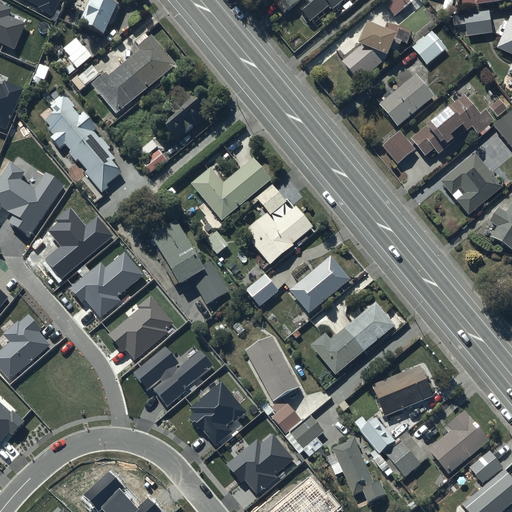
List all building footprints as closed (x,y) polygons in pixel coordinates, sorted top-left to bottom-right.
[(24,0),(52,15),(60,0),(24,0)] [(116,6),(99,0),(85,0),(75,27),(103,38),(116,6)] [(301,0),(274,0),(272,2),(284,15),(302,0),(301,0)] [(305,0),(312,8),(301,17),(308,26),(330,8),(332,11),(345,0),(305,0)] [(380,0),(380,1),(395,18),(404,11),(413,22),(428,10),(419,0),(380,0)] [(511,0),(461,0),(463,10),(511,3),(511,0)] [(12,7),(0,2),(0,42),(15,49),(26,22),(9,15),(12,7)] [(493,34),(489,11),(464,15),(467,38),(493,34)] [(511,19),(497,50),(511,56),(511,65),(508,74),(511,75),(511,19)] [(356,52),(342,64),(359,84),(388,60),(391,51),(398,53),(402,44),(407,46),(411,36),(384,25),(382,32),(368,26),(366,31),(364,30),(358,45),(359,46),(356,52)] [(144,35),(90,85),(118,115),(172,65),(144,35)] [(444,53),(429,35),(413,49),(428,66),(444,53)] [(70,76),(77,70),(77,71),(92,58),(83,48),(76,40),(64,51),(71,58),(69,60),(73,65),(65,71),(70,76)] [(49,69),(40,66),(35,79),(44,82),(49,69)] [(85,87),(99,75),(91,67),(79,78),(77,77),(71,82),(80,92),(86,87),(85,87)] [(416,77),(380,107),(398,129),(434,98),(416,77)] [(0,126),(7,129),(24,88),(3,79),(1,84),(0,83),(0,126)] [(187,93),(159,119),(179,140),(207,115),(187,93)] [(41,114),(45,126),(53,137),(48,140),(59,150),(65,145),(100,198),(123,173),(97,133),(85,114),(64,95),(41,114)] [(481,117),(465,98),(412,141),(426,157),(434,150),(439,156),(472,129),(478,135),(494,121),(487,112),(481,117)] [(507,110),(499,101),(490,109),(498,118),(507,110)] [(511,113),(495,128),(511,149),(511,113)] [(400,133),(383,148),(398,165),(415,151),(400,133)] [(159,152),(143,165),(150,174),(166,161),(159,152)] [(476,155),(442,184),(469,217),(504,188),(476,155)] [(208,167),(188,186),(222,223),(269,180),(250,160),(225,184),(208,167)] [(25,172),(10,162),(0,177),(0,208),(1,206),(13,214),(8,222),(30,237),(65,185),(46,172),(35,188),(20,179),(25,172)] [(268,216),(244,236),(270,266),(313,230),(274,184),(255,200),(268,216)] [(511,207),(507,216),(499,211),(491,225),(499,230),(493,239),(511,251),(511,207)] [(85,227),(70,208),(55,220),(57,223),(48,231),(60,246),(45,259),(61,279),(113,235),(97,217),(85,227)] [(175,223),(149,239),(179,287),(193,283),(207,307),(231,293),(215,266),(203,268),(175,223)] [(229,247),(217,233),(205,242),(217,256),(229,247)] [(145,275),(125,251),(105,268),(101,262),(69,288),(81,302),(85,299),(100,317),(121,300),(118,296),(145,275)] [(332,258),(291,293),(310,315),(351,280),(332,258)] [(265,276),(246,293),(260,309),(279,292),(265,276)] [(173,323),(151,296),(136,307),(138,309),(108,334),(122,351),(126,348),(135,358),(168,332),(165,329),(173,323)] [(327,333),(312,347),(338,375),(391,326),(374,308),(336,343),(327,333)] [(42,329),(29,314),(20,322),(19,320),(3,334),(10,342),(0,350),(0,368),(10,380),(50,345),(39,332),(42,329)] [(270,339),(244,353),(271,405),(297,391),(270,339)] [(212,366),(199,351),(181,366),(165,348),(134,374),(147,390),(159,379),(162,382),(154,390),(168,406),(185,391),(184,390),(212,366)] [(419,366),(371,387),(385,418),(433,397),(419,366)] [(247,411),(221,381),(189,408),(194,414),(189,418),(199,430),(201,428),(216,445),(232,431),(229,427),(247,411)] [(303,423),(283,400),(273,409),(279,416),(273,421),(286,437),(303,423)] [(10,412),(0,402),(0,440),(9,431),(12,434),(25,420),(12,409),(10,412)] [(465,414),(429,451),(455,477),(492,440),(465,414)] [(325,434),(312,418),(287,439),(301,456),(305,453),(311,460),(324,448),(318,441),(325,434)] [(377,419),(360,432),(380,457),(382,456),(401,480),(428,460),(408,434),(396,443),(377,419)] [(294,459),(273,434),(261,444),(257,439),(227,465),(241,483),(245,480),(257,495),(277,478),(275,475),(294,459)] [(354,440),(331,450),(352,499),(363,494),(370,508),(390,498),(383,482),(375,486),(354,440)] [(508,511),(511,509),(511,480),(488,455),(469,472),(485,489),(459,511),(508,511)] [(125,488),(109,471),(83,495),(98,511),(102,508),(104,511),(160,511),(148,498),(137,508),(122,491),(125,488)] [(325,496),(311,480),(270,511),(338,511),(342,509),(329,492),(325,496)]
